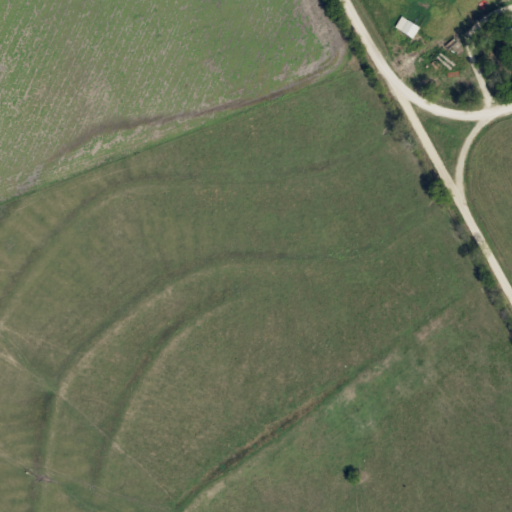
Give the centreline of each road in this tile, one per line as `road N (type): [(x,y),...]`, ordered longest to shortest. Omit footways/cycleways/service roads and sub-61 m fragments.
road 1 (residential): [(511,290),(458,195),(460,149),(492,110)]
road 2 (residential): [(458,195),(395,81)]
road 3 (residential): [(395,81),(446,107),(511,104)]
